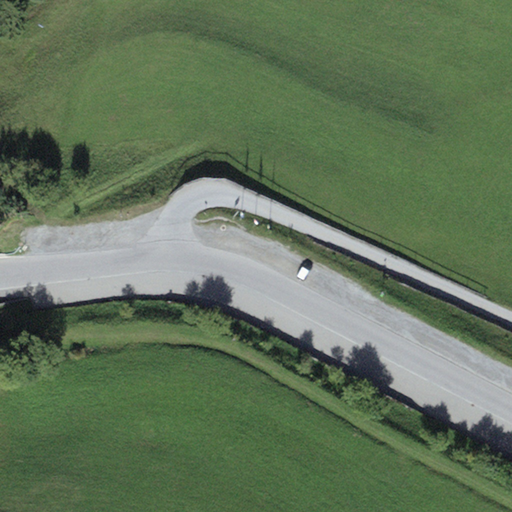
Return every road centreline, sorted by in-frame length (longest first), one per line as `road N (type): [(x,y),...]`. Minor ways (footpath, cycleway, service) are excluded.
road 1 (unclassified): [(511,319),(206,192),(174,211),(153,259)]
road 2 (tertiary): [(153,259),(206,261),(248,274),(511,412)]
road 3 (tertiary): [(0,271),(153,259)]
